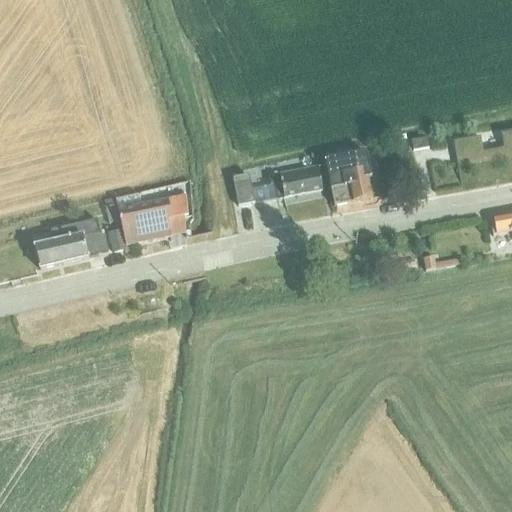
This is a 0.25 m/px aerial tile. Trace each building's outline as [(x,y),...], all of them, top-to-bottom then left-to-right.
[(480,139),(455,144),(460,170),(511,160),(511,133),(501,136),(503,150),(483,154),(480,139)] [(367,155),(325,164),(335,209),(373,202),(367,155)] [(318,168),(269,178),(278,201),(323,192),(318,168)] [(250,179),(233,182),(239,210),(255,206),(250,179)] [(187,199),(179,201),(142,208),(139,197),(117,203),(126,250),(172,240),(186,237),(187,199)] [(114,201),(104,203),(110,226),(119,224),(114,201)] [(495,227),(492,228),(496,237),(511,234),(511,219),(494,222),(495,227)] [(35,225),(25,227),(27,238),(37,235),(35,225)] [(54,247),(35,250),(41,273),(109,257),(104,236),(98,237),(96,229),(81,232),(80,227),(51,233),(54,247)] [(121,234),(109,236),(113,256),(125,253),(121,234)] [(423,257),(425,270),(461,264),(460,257),(435,261),(434,255),(423,257)] [(401,261),(403,268),(417,266),(415,259),(401,261)]
